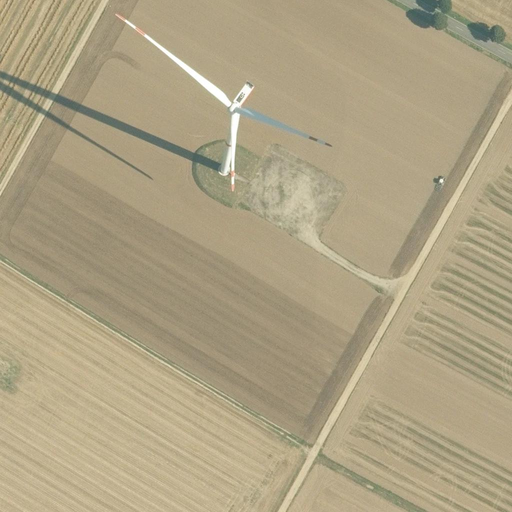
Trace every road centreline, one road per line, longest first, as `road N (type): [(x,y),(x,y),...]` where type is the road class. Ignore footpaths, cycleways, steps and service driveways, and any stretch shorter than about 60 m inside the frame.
road 1 (track): [(0,260),(416,511)]
road 2 (track): [(281,511),(511,101)]
road 3 (track): [(108,0),(0,193)]
road 4 (track): [(401,296),(248,202)]
road 5 (secondary): [(511,62),(399,0)]
